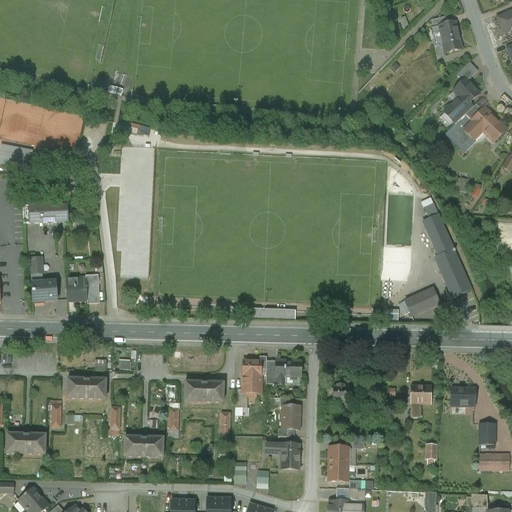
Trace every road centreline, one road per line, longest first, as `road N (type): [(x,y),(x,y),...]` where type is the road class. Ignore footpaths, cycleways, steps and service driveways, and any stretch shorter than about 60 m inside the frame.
road 1 (primary): [(313,335),(0,328)]
road 2 (primary): [(511,340),(313,335)]
road 3 (residential): [(303,511),(236,491),(109,487)]
road 4 (residential): [(313,335),(310,511)]
